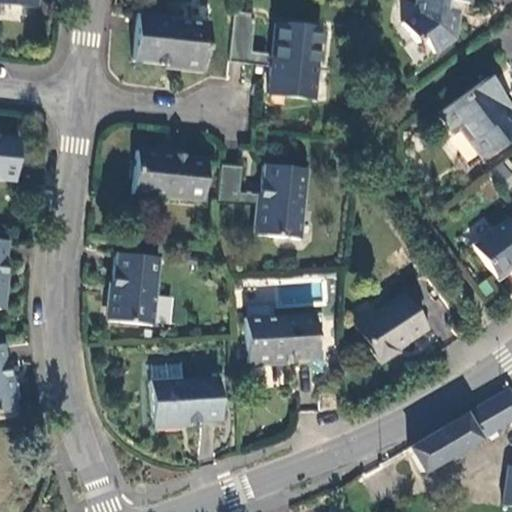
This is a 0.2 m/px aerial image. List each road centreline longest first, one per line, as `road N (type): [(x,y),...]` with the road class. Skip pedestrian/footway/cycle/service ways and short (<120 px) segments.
road 1 (residential): [(105,511),(70,414),(57,309),(76,97)]
road 2 (tertiary): [(190,511),(340,454),(511,359)]
road 3 (residential): [(223,111),(76,97)]
